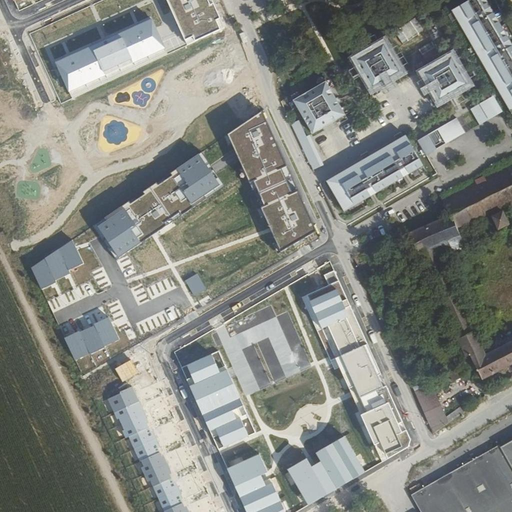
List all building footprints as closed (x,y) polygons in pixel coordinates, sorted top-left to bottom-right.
[(165,0),(184,41),(192,38),(194,42),(220,30),(215,20),(220,18),(213,4),(209,5),(207,0),(165,0)] [(511,55),(480,0),(467,0),(451,10),(508,109),(511,106),(511,55)] [(511,44),(486,0),(480,0),(511,55),(511,106),(508,109),(511,114),(511,113),(511,44)] [(69,54),(54,61),(68,91),(166,48),(152,17),(137,24),(106,38),(69,54)] [(384,39),(351,57),(361,74),(393,55),(384,39)] [(452,52),(435,61),(454,94),(471,84),(452,52)] [(403,72),(393,55),(361,74),(371,91),(403,72)] [(435,61),(418,71),(437,104),(454,94),(435,61)] [(325,80),(292,99),(302,116),(334,97),(325,80)] [(492,96),(470,109),(479,124),(501,111),(492,96)] [(334,97),(302,116),(312,133),(344,114),(334,97)] [(271,229),(280,251),(316,230),(263,112),(228,133),(271,229)] [(417,140),(425,155),(465,132),(456,117),(417,140)] [(297,120),(290,123),(314,173),(324,168),(310,139),(307,140),(297,120)] [(330,177),(345,204),(420,161),(405,134),(330,177)] [(205,195),(220,185),(199,154),(170,173),(172,175),(158,184),(156,182),(143,191),(145,194),(130,204),(129,202),(105,218),(107,221),(98,227),(119,258),(171,223),(207,199),(205,195)] [(325,180),(333,193),(343,211),(423,165),(420,161),(345,204),(330,177),(325,180)] [(442,198),(450,216),(428,225),(413,232),(408,234),(417,255),(419,255),(456,340),(474,333),(442,259),(509,225),(509,223),(511,222),(506,211),(508,210),(511,207),(511,161),(484,176),(442,198)] [(72,239),(31,267),(41,289),(56,283),(55,280),(71,274),(70,270),(84,263),(72,239)] [(198,274),(185,281),(194,296),(206,290),(198,274)] [(346,299),(341,301),(336,289),(331,285),(308,295),(322,328),(328,326),(366,411),(361,415),(382,463),(409,446),(411,440),(386,385),(382,387),(377,375),(380,373),(346,299)] [(109,317),(94,324),(94,326),(104,347),(120,340),(116,332),(109,317)] [(104,347),(94,326),(80,332),(90,355),(105,348),(104,347)] [(79,331),(64,338),(75,362),(90,355),(80,332),(79,331)] [(511,342),(485,356),(474,333),(456,340),(464,358),(468,356),(479,380),(511,363),(511,342)] [(220,373),(212,354),(187,365),(195,384),(190,386),(213,438),(218,436),(223,447),(248,436),(240,417),(236,419),(232,410),(243,405),(227,370),(220,373)] [(130,360),(114,368),(122,382),(137,373),(130,360)] [(189,511),(132,386),(106,398),(116,421),(119,420),(124,429),(121,430),(125,439),(128,437),(140,462),(141,461),(143,466),(141,467),(148,482),(150,481),(163,511),(189,511)] [(414,393),(432,434),(446,423),(429,386),(414,393)] [(458,406),(445,416),(450,422),(463,412),(458,406)] [(366,473),(345,437),(316,453),(320,461),(312,466),(307,458),(287,469),(308,506),(366,473)] [(511,511),(511,440),(500,447),(498,445),(411,494),(421,511),(511,511)] [(227,468),(246,511),(286,511),(272,483),(265,485),(261,475),(268,472),(259,453),(227,468)]
